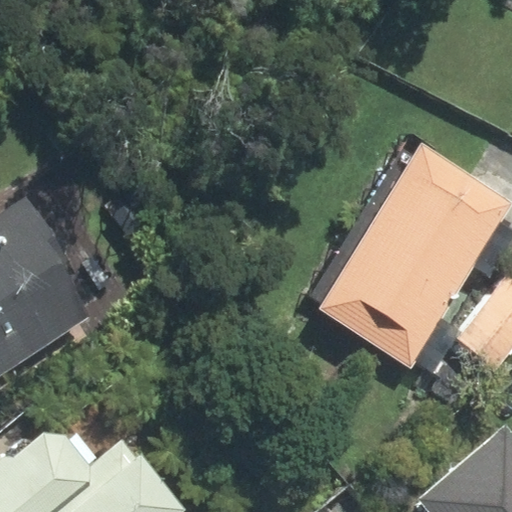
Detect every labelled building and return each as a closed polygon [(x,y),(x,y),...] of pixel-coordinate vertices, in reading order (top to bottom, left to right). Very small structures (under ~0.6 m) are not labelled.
[(511,203),(511,191),(413,128),(305,298),(409,365),(511,203)] [(0,371),(129,291),(53,169),(0,202),(0,371)] [(511,349),(511,275),(501,266),(445,338),(493,375),(511,349)] [(0,511),(178,511),(72,371),(0,425),(0,511)] [(511,511),(511,434),(497,416),(383,511),(511,511)]
